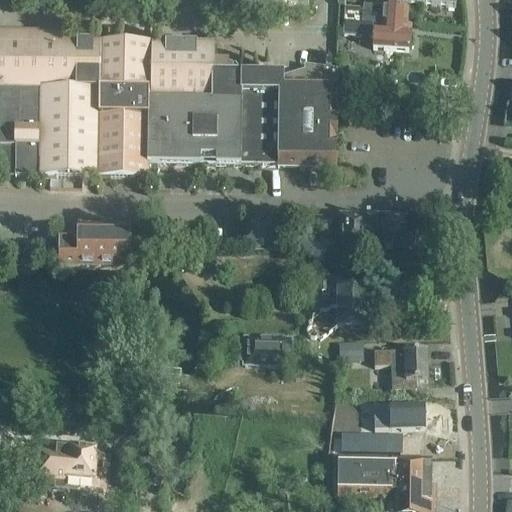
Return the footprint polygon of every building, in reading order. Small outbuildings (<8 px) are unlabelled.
[(456,9),(456,0),(401,0),(402,5),(409,6),(456,9)] [(372,51),(372,52),(409,54),(411,34),(407,34),(408,16),(351,11),(345,10),(343,38),(373,40),(372,51)] [(60,36),(0,35),(0,174),(15,175),(15,180),(149,182),(149,180),(154,180),(158,173),(158,168),(335,170),(337,73),(305,74),(305,83),(301,83),(301,90),(282,89),(282,82),(243,80),(232,67),(229,67),(229,64),(213,64),(213,48),(60,46),(60,36)] [(357,187),(357,175),(336,176),(336,187),(357,187)] [(411,251),(411,222),(339,222),(315,222),(314,240),(336,240),(336,253),(339,253),(339,259),(368,259),(368,251),(411,251)] [(280,223),(249,223),(250,253),(281,252),(280,223)] [(148,270),(148,267),(148,242),(140,242),(140,228),(80,227),(80,238),(62,238),(62,269),(148,270)] [(335,329),(367,330),(368,292),(365,291),(365,288),(363,284),(358,282),(355,282),(355,279),(324,278),(323,300),(335,300),(335,311),(328,311),(309,328),(322,342),(335,329)] [(241,368),(290,369),(290,340),(241,339),(241,368)] [(363,347),(339,348),(339,364),(364,363),(363,347)] [(391,366),(392,385),(411,384),(428,384),(427,354),(382,356),(382,366),(391,366)] [(380,435),(380,449),(391,448),(391,434),(424,433),(424,408),(391,409),(380,409),(381,435),(380,435)] [(342,426),(370,426),(370,409),(342,410),(342,426)] [(40,450),(36,490),(108,497),(112,460),(107,459),(108,455),(99,454),(100,451),(69,448),(69,451),(58,450),(58,452),(40,450)] [(35,460),(5,457),(5,463),(11,464),(10,473),(8,473),(7,480),(30,482),(30,475),(28,475),(29,466),(34,466),(35,460)] [(338,491),(338,502),(382,503),(381,511),(434,511),(434,509),(430,509),(431,462),(338,461),(330,461),(329,471),(331,471),(330,491),(338,491)] [(299,488),(299,477),(266,477),(266,489),(299,488)]
